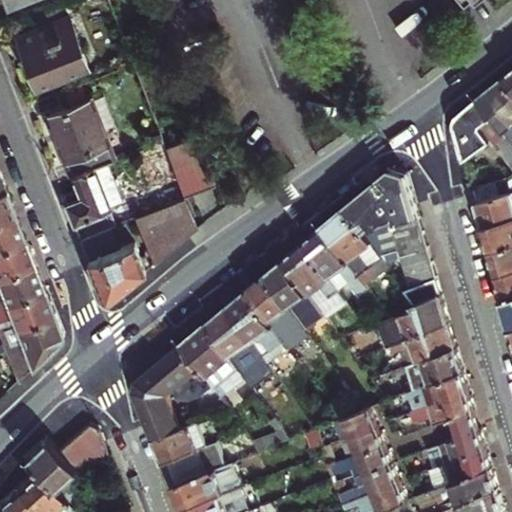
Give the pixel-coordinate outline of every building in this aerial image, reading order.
[(47,24),(15,36),(26,64),(35,88),(92,66),(71,14),(66,16),(62,7),(43,14),(47,24)] [(511,80),(508,75),(493,87),(481,96),(511,136),(511,80)] [(63,141),(76,173),(109,160),(118,156),(106,125),(116,122),(105,94),(95,97),(52,113),(63,141)] [(511,136),(481,96),(461,112),(461,116),(459,126),(467,157),(492,138),(495,142),(500,137),(507,145),(509,154),(511,158),(511,136)] [(167,142),(181,176),(187,192),(203,185),(219,178),(200,130),(167,142)] [(167,142),(166,138),(139,149),(162,207),(189,196),(181,176),(167,142)] [(0,160),(0,191),(10,187),(0,160)] [(125,200),(109,160),(76,173),(83,191),(85,196),(71,201),(79,223),(84,237),(105,229),(118,224),(112,206),(125,200)] [(384,234),(390,240),(395,236),(422,214),(410,170),(394,166),(373,184),(350,204),(376,241),(384,234)] [(511,173),(476,185),(480,201),(511,191),(511,173)] [(0,221),(20,213),(17,203),(10,187),(0,191),(0,221)] [(511,191),(480,201),(484,214),(487,225),(511,216),(511,191)] [(180,241),(200,224),(189,196),(162,207),(139,215),(158,260),(180,241)] [(338,214),(327,223),(363,274),(371,285),(378,279),(395,268),(376,241),(350,204),(338,214)] [(0,249),(30,237),(26,227),(20,213),(0,221),(0,249)] [(422,214),(395,236),(412,287),(439,275),(422,214)] [(511,216),(487,225),(491,236),(494,248),(511,243),(511,216)] [(135,280),(149,268),(130,219),(122,222),(127,235),(110,242),(105,229),(84,237),(89,250),(106,296),(113,298),(135,280)] [(318,231),(308,240),(342,288),(351,282),(361,296),(373,288),(371,285),(363,274),(327,223),(318,231)] [(0,276),(39,261),(34,249),(30,237),(0,249),(0,276)] [(342,288),(308,240),(297,249),(289,256),(329,313),(332,318),(353,303),(342,288)] [(498,259),(501,272),(511,268),(511,243),(494,248),(498,259)] [(280,263),(271,272),(310,327),(329,313),(289,256),(280,263)] [(0,276),(0,304),(49,286),(44,273),(39,261),(0,276)] [(511,268),(501,272),(505,284),(508,296),(511,295),(511,268)] [(310,327),(271,272),(261,280),(252,288),(293,346),(313,332),(310,327)] [(421,305),(393,316),(379,321),(386,341),(381,343),(383,348),(393,344),(452,320),(446,298),(439,275),(412,287),(409,288),(421,305)] [(4,321),(16,316),(19,323),(57,308),(53,297),(49,286),(0,304),(0,326),(1,328),(6,326),(4,321)] [(293,346),(252,288),(243,295),(232,304),(273,361),(293,346)] [(222,312),(212,320),(251,376),(257,384),(278,369),(273,361),(232,304),(222,312)] [(62,320),(57,308),(19,323),(16,316),(4,321),(6,326),(1,328),(5,338),(0,340),(0,349),(8,347),(20,377),(60,338),(65,332),(65,329),(65,326),(62,320)] [(199,331),(186,342),(203,366),(224,395),(251,376),(212,320),(199,331)] [(452,320),(393,344),(396,350),(407,346),(414,363),(459,344),(456,332),(452,320)] [(171,393),(203,366),(186,342),(138,382),(148,408),(160,439),(185,428),(171,393)] [(459,344),(414,363),(409,365),(417,388),(467,368),(463,357),(459,344)] [(413,390),(420,408),(472,387),(470,379),(467,368),(417,388),(413,390)] [(472,387),(420,408),(411,411),(414,419),(425,415),(428,425),(457,414),(477,406),(475,397),(472,387)] [(377,404),(340,419),(347,437),(384,423),(380,413),(377,404)] [(477,406),(457,414),(460,424),(463,434),(483,426),(480,416),(477,406)] [(311,416),(290,430),(295,437),(311,430),(318,427),(311,416)] [(213,417),(185,428),(160,439),(165,451),(169,462),(222,441),(213,417)] [(282,432),(258,441),(264,449),(295,437),(290,430),(281,418),(275,423),(282,432)] [(76,435),(60,449),(77,466),(84,474),(111,451),(102,427),(91,422),(76,435)] [(347,437),(353,456),(391,441),(388,432),(384,423),(347,437)] [(332,452),(323,425),(318,427),(311,430),(320,456),(332,452)] [(431,446),(438,465),(489,445),(486,437),(483,426),(463,434),(431,446)] [(26,456),(38,467),(78,509),(79,511),(92,499),(72,478),(66,478),(65,477),(77,466),(60,449),(47,436),(37,445),(26,456)] [(178,484),(231,464),(222,441),(169,462),(174,473),(178,484)] [(360,475),(363,474),(399,460),(395,451),(391,441),(353,456),(360,475)] [(433,467),(441,486),(495,465),(492,455),(489,445),(438,465),(433,467)] [(255,481),(245,458),(231,464),(178,484),(183,496),(187,508),(251,483),(255,481)] [(342,458),(335,461),(344,486),(351,483),(342,458)] [(371,494),(406,480),(402,469),(399,460),(363,474),(371,494)] [(495,465),(441,486),(424,493),(428,506),(422,509),(423,511),(436,511),(501,485),(498,475),(495,465)] [(30,474),(19,484),(43,511),(48,511),(49,511),(48,511),(74,511),(78,509),(38,467),(30,474)] [(367,495),(374,511),(376,511),(413,497),(410,489),(406,480),(371,494),(367,495)] [(188,511),(246,511),(260,507),(251,483),(187,508),(188,511)] [(43,511),(19,484),(9,493),(0,501),(9,511),(43,511)] [(501,485),(436,511),(502,511),(508,510),(505,498),(501,485)] [(0,511),(9,511),(0,501),(0,511)]
